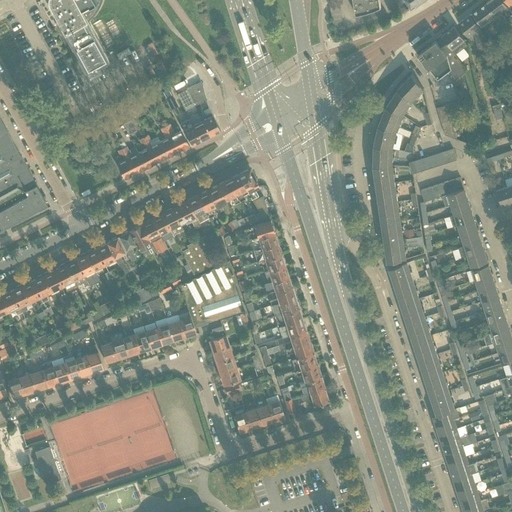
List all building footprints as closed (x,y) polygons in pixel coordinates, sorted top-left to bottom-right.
[(47,0),(51,6),(88,74),(101,67),(98,62),(107,57),(88,21),(92,18),(94,15),(97,12),(99,8),(100,5),(101,2),(101,0),(47,0)] [(352,0),(355,14),(362,13),(368,11),(375,9),(381,6),(379,0),(352,0)] [(422,1),(421,0),(404,0),(411,9),(422,1)] [(503,0),(489,0),(485,3),(503,28),(509,23),(502,14),(501,15),(500,13),(508,6),(503,0)] [(478,9),(472,13),(483,26),(485,24),(488,27),(493,24),(498,31),(499,35),(505,33),(503,28),(485,3),(478,9)] [(460,22),(458,24),(464,32),(468,37),(472,33),(480,27),(470,14),(460,22)] [(436,40),(446,54),(451,70),(454,80),(465,72),(463,65),(455,55),(468,45),(464,40),(465,39),(461,34),(455,26),(454,26),(442,35),(442,36),(437,40),(436,40)] [(480,27),(472,33),(474,36),(478,50),(479,50),(481,58),(487,56),(480,27)] [(509,50),(505,33),(499,35),(496,35),(500,51),(509,50)] [(436,40),(418,54),(438,80),(451,70),(446,54),(436,40)] [(420,92),(423,89),(412,73),(405,81),(403,79),(401,81),(403,83),(397,89),(412,101),(418,94),(420,92)] [(191,87),(186,89),(191,99),(194,105),(199,103),(199,104),(206,100),(201,81),(190,86),(191,87)] [(186,89),(177,94),(185,110),(194,105),(186,89)] [(409,104),(412,101),(397,89),(392,96),(390,95),(388,98),(391,99),(386,106),(402,115),(407,108),(409,104)] [(167,99),(169,103),(171,108),(175,115),(180,113),(176,106),(177,106),(172,97),(167,99)] [(128,106),(133,117),(144,111),(138,101),(128,106)] [(450,119),(464,115),(459,101),(436,108),(441,122),(450,119)] [(503,118),(500,104),(493,106),(496,120),(503,118)] [(401,119),(402,115),(386,106),(383,114),(380,113),(379,116),(381,117),(378,125),(396,131),(399,123),(401,119)] [(205,116),(201,118),(210,135),(220,130),(212,114),(206,117),(205,116)] [(0,230),(47,205),(0,118),(0,230)] [(133,118),(123,123),(128,134),(139,129),(133,118)] [(197,122),(192,124),(200,140),(210,135),(201,118),(196,120),(197,122)] [(200,140),(190,119),(180,124),(191,145),(200,140)] [(456,139),(450,119),(441,122),(445,134),(456,139)] [(170,124),(165,126),(165,127),(177,150),(181,148),(182,150),(189,146),(184,137),(181,131),(174,134),(172,128),(170,124)] [(395,135),(396,131),(378,125),(376,134),(374,133),(373,136),(376,137),(374,145),(392,148),(394,139),(395,135)] [(415,125),(412,132),(414,133),(418,134),(421,127),(415,125)] [(165,138),(159,142),(167,157),(174,153),(174,151),(177,150),(165,127),(165,126),(160,129),(163,133),(165,138)] [(148,135),(144,137),(156,161),(159,159),(160,160),(167,157),(159,142),(153,145),(151,146),(148,140),(150,139),(148,135)] [(146,148),(138,152),(146,168),(153,164),(152,162),(156,161),(144,137),(139,140),(141,144),(144,143),(146,148)] [(407,143),(404,151),(413,153),(413,146),(409,144),(407,143)] [(392,152),(392,148),(374,145),(374,154),(371,154),(371,157),(374,157),(373,166),(392,164),(392,156),(392,152)] [(127,146),(122,148),(134,172),(138,170),(139,171),(146,168),(138,152),(135,147),(129,150),(127,146)] [(134,172),(122,148),(118,150),(120,155),(122,154),(125,159),(116,163),(124,179),(132,175),(131,173),(134,172)] [(453,148),(447,150),(451,162),(457,160),(453,148)] [(447,150),(442,152),(446,163),(451,162),(447,150)] [(442,152),(436,154),(440,165),(446,163),(442,152)] [(436,154),(431,155),(435,167),(440,165),(436,154)] [(431,155),(425,157),(429,169),(435,167),(431,155)] [(425,157),(420,159),(424,170),(429,169),(425,157)] [(420,159),(414,161),(418,172),(424,170),(420,159)] [(393,169),(392,164),(373,166),(374,174),(372,174),(373,178),(375,177),(376,185),(395,183),(393,173),(393,169)] [(249,168),(238,174),(246,188),(248,193),(251,198),(258,195),(254,188),(259,185),(250,168),(249,168)] [(238,174),(228,179),(240,201),(244,199),(243,195),(248,193),(246,188),(238,174)] [(458,190),(464,188),(460,177),(455,179),(458,190)] [(228,179),(218,184),(225,199),(230,197),(231,197),(234,204),(240,201),(228,179)] [(449,181),(453,192),(458,190),(455,179),(449,181)] [(447,194),(448,194),(453,192),(449,181),(443,183),(447,194)] [(395,188),(395,183),(376,185),(377,193),(375,194),(375,197),(378,196),(379,204),(397,202),(396,192),(395,188)] [(441,196),(447,194),(443,183),(438,184),(441,196)] [(218,184),(207,190),(215,205),(217,208),(219,213),(224,211),(222,206),(227,203),(226,201),(225,199),(218,184)] [(436,198),(441,196),(438,184),(432,186),(436,198)] [(430,200),(436,198),(432,186),(426,188),(430,200)] [(511,202),(511,201),(507,186),(496,190),(502,206),(511,202)] [(424,201),(430,200),(426,188),(420,190),(424,201)] [(448,194),(451,204),(467,199),(464,188),(458,190),(453,192),(448,194)] [(207,190),(197,195),(209,217),(213,215),(211,211),(217,208),(215,205),(207,190)] [(198,223),(209,217),(197,195),(187,200),(198,223)] [(262,196),(253,200),(262,217),(268,215),(262,196)] [(451,204),(454,215),(471,209),(467,199),(451,204)] [(177,205),(173,207),(177,216),(181,223),(185,221),(187,224),(191,222),(194,227),(195,229),(200,226),(199,224),(198,223),(187,200),(177,205)] [(400,221),(397,202),(379,204),(380,212),(378,213),(378,216),(381,215),(382,223),(400,221)] [(173,207),(162,213),(173,235),(183,229),(180,224),(181,223),(177,216),(173,207)] [(454,215),(450,216),(453,226),(458,225),(474,220),(471,209),(454,215)] [(162,213),(151,219),(159,234),(163,241),(168,239),(173,236),(173,235),(162,213)] [(141,224),(152,246),(153,247),(163,242),(159,234),(151,219),(141,224)] [(225,224),(229,231),(239,226),(235,219),(225,224)] [(256,236),(256,237),(273,231),(274,230),(273,227),(272,227),(270,220),(243,229),(245,235),(256,231),(257,236),(256,236)] [(458,225),(461,235),(477,230),(474,220),(458,225)] [(403,240),(400,221),(382,223),(383,231),(380,231),(381,235),(383,234),(385,242),(403,240)] [(141,224),(129,230),(135,243),(140,253),(146,250),(152,246),(141,224)] [(225,233),(222,227),(217,230),(220,236),(225,233)] [(413,229),(404,231),(406,239),(414,238),(413,229)] [(119,235),(118,236),(131,259),(135,257),(136,256),(132,249),(131,246),(135,244),(135,243),(129,230),(119,235)] [(461,235),(464,245),(481,240),(477,230),(461,235)] [(250,239),(253,251),(277,243),(277,241),(277,240),(276,237),(275,237),(273,231),(256,237),(250,239)] [(106,242),(114,258),(115,259),(123,274),(129,271),(125,263),(124,264),(120,255),(121,254),(125,252),(122,245),(117,236),(106,242)] [(205,236),(190,243),(203,269),(218,261),(215,255),(205,236)] [(386,250),(383,250),(384,254),(386,253),(387,261),(406,259),(404,249),(408,249),(407,247),(418,245),(419,248),(423,247),(422,237),(417,237),(414,238),(406,239),(403,240),(385,242),(386,250)] [(481,240),(464,245),(458,247),(461,258),(468,256),(484,250),(481,240)] [(101,246),(97,248),(105,265),(115,259),(114,258),(106,242),(101,244),(101,246)] [(188,248),(181,251),(184,255),(194,274),(203,269),(190,243),(186,245),(188,248)] [(253,251),(257,261),(280,253),(281,251),(280,248),(279,248),(277,243),(253,251)] [(232,245),(227,246),(229,254),(236,251),(234,244),(233,244),(232,245)] [(91,250),(86,252),(95,270),(105,265),(97,248),(92,251),(91,250)] [(225,249),(215,255),(218,261),(227,256),(225,249)] [(484,250),(468,256),(471,266),(487,261),(484,250)] [(81,256),(76,259),(89,284),(90,285),(99,280),(94,270),(95,270),(86,252),(81,255),(81,256)] [(280,253),(257,261),(258,266),(262,265),(264,269),(264,271),(268,270),(284,264),(284,263),(284,262),(283,259),(282,259),(280,253)] [(237,255),(231,257),(233,263),(239,261),(237,255)] [(71,260),(66,263),(75,280),(77,285),(82,282),(85,287),(89,284),(76,259),(72,261),(71,260)] [(180,284),(190,315),(194,328),(245,311),(229,260),(180,284)] [(413,281),(407,261),(389,267),(392,275),(390,276),(391,280),(393,279),(395,286),(413,281)] [(60,267),(56,269),(64,286),(66,291),(77,285),(75,280),(66,263),(61,265),(60,267)] [(268,270),(264,271),(267,279),(267,281),(268,282),(288,276),(284,264),(268,270)] [(472,269),(475,280),(492,275),(488,264),(472,269)] [(47,272),(42,274),(51,292),(61,287),(64,286),(56,269),(49,272),(47,272)] [(37,278),(33,280),(43,302),(48,299),(46,295),(51,292),(42,274),(37,276),(37,278)] [(177,275),(170,279),(173,285),(181,281),(177,275)] [(475,280),(479,290),(495,285),(492,275),(475,280)] [(264,283),(262,284),(265,290),(274,287),(275,292),(291,287),(288,276),(268,282),(264,283)] [(244,279),(238,281),(241,291),(248,289),(244,279)] [(27,281),(22,284),(30,302),(35,300),(37,304),(43,302),(33,280),(28,282),(27,281)] [(168,281),(156,286),(160,293),(171,288),(168,281)] [(419,299),(413,281),(395,286),(398,294),(395,294),(397,298),(399,297),(401,305),(419,299)] [(17,288),(12,290),(22,311),(27,309),(25,304),(30,302),(22,284),(17,286),(17,288)] [(479,290),(482,301),(498,295),(495,285),(479,290)] [(156,286),(147,290),(150,297),(160,293),(156,286)] [(150,297),(145,287),(133,293),(137,303),(150,297)] [(269,299),(271,305),(295,297),(293,292),(294,291),(293,288),(292,288),(291,287),(275,292),(277,297),(269,299)] [(6,291),(1,294),(9,310),(9,312),(14,309),(17,314),(22,311),(12,290),(8,292),(6,291)] [(176,290),(169,293),(171,298),(171,299),(179,295),(176,290)] [(242,293),(245,302),(251,299),(248,291),(242,293)] [(1,294),(0,293),(0,322),(4,321),(1,314),(9,310),(1,294)] [(171,298),(169,293),(162,296),(165,302),(171,299),(171,298)] [(482,301),(485,311),(502,306),(498,295),(482,301)] [(159,297),(147,302),(151,311),(162,307),(159,297)] [(273,310),(275,316),(298,308),(298,306),(297,303),(296,302),(295,297),(271,305),(273,310)] [(425,317),(419,299),(401,305),(404,312),(401,313),(403,316),(405,316),(407,323),(425,317)] [(109,300),(99,306),(101,309),(104,314),(114,309),(109,300)] [(147,302),(137,307),(139,311),(144,309),(146,313),(151,311),(147,302)] [(245,304),(248,313),(254,311),(251,302),(245,304)] [(130,306),(124,309),(127,315),(133,312),(130,306)] [(485,311),(489,321),(505,316),(502,306),(485,311)] [(275,316),(278,327),(302,319),(300,314),(301,313),(300,310),(299,310),(298,308),(275,316)] [(91,314),(94,320),(104,314),(101,309),(91,314)] [(127,315),(124,309),(118,312),(121,318),(127,315)] [(254,311),(248,313),(251,321),(257,319),(254,311)] [(114,314),(104,320),(106,325),(107,325),(116,320),(114,314)] [(190,315),(178,319),(184,336),(196,332),(194,328),(190,315)] [(489,321),(492,332),(508,326),(505,316),(489,321)] [(431,336),(425,317),(407,323),(410,330),(407,331),(409,335),(411,334),(413,341),(431,336)] [(104,319),(97,322),(100,328),(106,325),(104,320),(104,319)] [(178,319),(167,323),(173,340),(184,336),(178,319)] [(302,319),(278,327),(280,332),(282,337),(289,335),(305,330),(303,324),(304,323),(303,320),(302,320),(302,319)] [(154,321),(143,325),(150,347),(161,343),(156,327),(154,321)] [(167,323),(156,327),(161,343),(173,340),(167,323)] [(134,334),(133,334),(139,351),(150,347),(143,325),(133,328),(134,334)] [(508,326),(492,332),(482,335),(486,345),(495,342),(511,337),(508,326)] [(212,332),(214,338),(225,334),(223,328),(212,332)] [(85,329),(78,332),(81,338),(87,335),(85,329)] [(291,341),(278,345),(280,350),(286,348),(309,341),(307,336),(308,335),(307,332),(306,332),(305,330),(289,335),(291,341)] [(78,332),(72,335),(74,341),(81,338),(78,332)] [(258,333),(253,335),(256,344),(261,342),(258,333)] [(36,339),(39,346),(49,341),(45,334),(36,339)] [(133,334),(122,337),(128,354),(139,351),(133,334)] [(209,339),(213,351),(230,345),(226,334),(225,334),(214,338),(209,339)] [(10,335),(5,337),(8,344),(13,342),(10,335)] [(437,354),(431,336),(413,341),(416,349),(413,349),(414,353),(417,352),(419,360),(437,354)] [(5,337),(0,339),(0,345),(1,348),(8,344),(5,337)] [(122,337),(111,341),(116,358),(128,354),(122,337)] [(495,342),(499,352),(511,347),(511,337),(495,342)] [(62,340),(56,343),(59,348),(65,345),(62,340)] [(116,358),(111,341),(100,345),(105,362),(116,358)] [(294,351),(296,357),(313,352),(311,349),(312,348),(311,345),(310,345),(309,341),(286,348),(287,354),(294,351)] [(14,343),(8,346),(11,352),(17,349),(14,343)] [(56,343),(50,346),(52,351),(59,348),(56,343)] [(213,351),(216,362),(233,356),(230,345),(213,351)] [(8,346),(2,349),(4,355),(11,352),(8,346)] [(265,346),(259,348),(262,356),(268,354),(265,346)] [(511,347),(499,352),(502,363),(511,359),(511,347)] [(41,348),(34,351),(36,357),(43,354),(41,348)] [(97,350),(87,354),(87,355),(92,371),(103,368),(97,350)] [(34,351),(28,354),(30,359),(36,357),(34,351)] [(291,359),(295,370),(316,363),(313,352),(296,357),(291,359)] [(87,354),(75,358),(81,375),(92,371),(87,355),(87,354)] [(268,354),(262,356),(265,365),(271,363),(268,354)] [(443,372),(437,354),(419,360),(422,367),(419,368),(420,371),(423,371),(425,378),(443,372)] [(216,362),(220,374),(237,368),(233,356),(216,362)] [(75,358),(64,361),(69,379),(81,375),(75,358)] [(64,361),(53,365),(58,382),(69,379),(64,361)] [(511,362),(503,366),(506,377),(511,374),(511,362)] [(304,381),(305,380),(320,376),(319,374),(320,373),(319,370),(318,370),(316,363),(295,370),(297,375),(301,374),(304,381)] [(44,364),(40,365),(41,369),(47,386),(58,382),(53,365),(46,367),(44,364)] [(271,365),(266,367),(267,372),(274,375),(274,374),(271,365)] [(237,368),(220,374),(224,385),(233,382),(241,379),(237,368)] [(41,369),(30,372),(35,390),(47,386),(41,369)] [(30,372),(19,376),(24,393),(35,390),(30,372)] [(449,390),(443,372),(425,378),(427,385),(425,386),(426,390),(429,389),(431,396),(449,390)] [(281,374),(276,376),(279,385),(284,383),(281,374)] [(511,386),(511,374),(506,377),(500,379),(503,389),(509,387),(511,386)] [(266,375),(259,377),(261,383),(268,381),(266,375)] [(24,393),(19,376),(7,380),(9,387),(13,397),(24,393)] [(305,380),(309,392),(324,388),(322,381),(323,381),(322,378),(321,377),(320,376),(305,380)] [(287,386),(280,388),(283,398),(290,396),(287,386)] [(511,394),(509,387),(503,389),(507,399),(511,397),(511,394)] [(298,403),(311,398),(313,405),(328,400),(327,398),(328,397),(327,394),(326,394),(324,388),(309,392),(296,397),(298,403)] [(454,408),(449,390),(431,396),(433,404),(431,404),(432,408),(435,407),(437,414),(454,408)] [(493,393),(485,396),(488,405),(492,404),(497,402),(493,393)] [(51,419),(71,493),(146,471),(140,471),(158,465),(160,448),(163,447),(170,448),(157,403),(148,402),(147,399),(157,396),(140,394),(135,395),(133,395),(51,418),(51,419)] [(284,401),(288,413),(295,411),(291,399),(284,401)] [(279,401),(268,404),(273,420),(284,417),(279,401)] [(268,404),(257,408),(262,424),(273,420),(268,404)] [(257,408),(245,411),(251,428),(262,424),(257,408)] [(437,414),(433,415),(436,424),(454,419),(458,417),(456,408),(455,409),(454,408),(437,414)] [(251,428),(245,411),(234,415),(239,432),(251,428)] [(477,411),(470,414),(472,420),(480,418),(477,411)] [(436,424),(439,433),(457,428),(454,419),(436,424)] [(460,437),(467,434),(464,425),(457,428),(460,437)] [(42,426),(22,431),(25,441),(45,435),(42,426)] [(439,433),(442,443),(460,437),(457,428),(439,433)] [(474,432),(467,434),(470,444),(477,441),(474,432)] [(497,435),(500,441),(503,440),(505,444),(509,442),(506,432),(497,435)] [(460,437),(442,443),(445,452),(462,446),(470,444),(467,434),(460,437)] [(473,453),(470,444),(462,446),(465,455),(473,453)] [(35,451),(36,457),(45,484),(61,479),(49,446),(35,451)] [(445,452),(448,461),(465,455),(462,446),(445,452)] [(448,461),(451,470),(468,464),(465,455),(448,461)] [(451,470),(454,479),(471,473),(478,471),(475,462),(468,464),(451,470)] [(471,473),(454,479),(457,488),(474,483),(481,480),(478,471),(471,473)] [(168,472),(148,478),(151,489),(171,482),(169,476),(168,472)] [(505,483),(495,487),(497,493),(504,491),(505,493),(511,491),(509,482),(505,483)] [(457,488),(460,498),(477,492),(474,483),(457,488)] [(460,498),(463,507),(480,501),(477,492),(460,498)] [(463,507),(464,511),(477,511),(483,510),(480,501),(463,507)]
